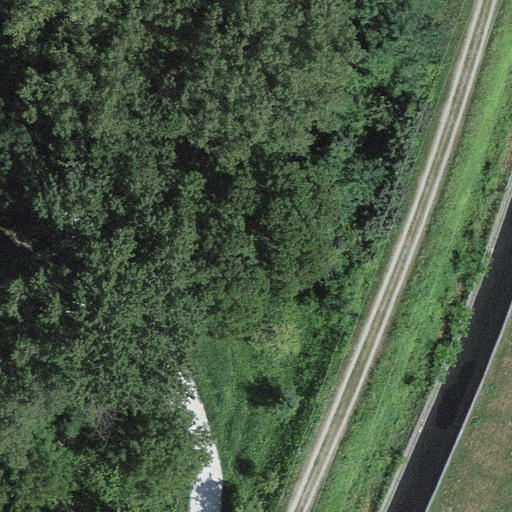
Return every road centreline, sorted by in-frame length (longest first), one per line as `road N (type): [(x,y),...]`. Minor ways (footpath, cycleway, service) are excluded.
road 1 (track): [(487,0),(346,443),(315,511)]
road 2 (track): [(173,294),(209,511)]
